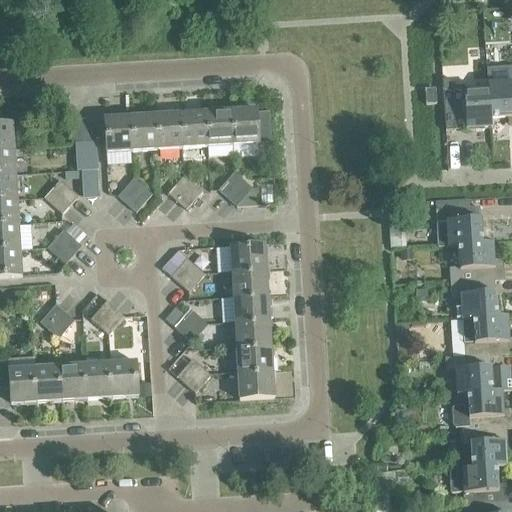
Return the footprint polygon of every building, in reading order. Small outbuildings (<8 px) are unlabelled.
[(487,96),(464,97),(463,87),(454,88),(453,82),(444,82),(448,132),(465,131),(490,130),(489,120),(487,96)] [(486,86),(487,96),(489,120),(511,118),(511,89),(511,84),(486,86)] [(423,91),(424,106),(435,105),(434,90),(423,91)] [(256,110),(230,112),(232,147),(258,145),(257,115),(256,110)] [(230,112),(205,113),(207,148),(232,147),(230,112)] [(205,113),(180,115),(182,150),(207,148),(205,113)] [(269,114),(257,115),(258,145),(271,145),(269,114)] [(180,115),(155,116),(157,152),(182,150),(180,115)] [(155,116),(129,118),(132,153),(157,152),(155,116)] [(132,153),(129,118),(103,119),(105,155),(132,153)] [(94,120),(81,121),(83,145),(95,145),(94,120)] [(83,145),(81,121),(69,122),(71,146),(83,145)] [(0,125),(0,152),(13,152),(12,125),(0,125)] [(0,152),(0,177),(15,177),(13,152),(0,152)] [(76,173),(64,174),(64,183),(81,182),(81,173),(76,173)] [(217,192),(226,201),(242,182),(233,174),(217,192)] [(0,177),(0,202),(16,202),(15,177),(0,177)] [(167,195),(176,204),(192,185),(183,177),(167,195)] [(117,199),(125,206),(142,188),(133,180),(117,199)] [(59,182),(51,191),(69,207),(77,198),(59,182)] [(242,182),(226,201),(235,209),(251,190),(242,182)] [(192,185),(176,204),(184,212),(201,193),(192,185)] [(142,188),(125,206),(134,214),(151,196),(142,188)] [(251,190),(235,209),(236,210),(256,208),(255,190),(251,190)] [(69,207),(51,191),(43,200),(61,216),(69,207)] [(0,202),(0,228),(18,227),(16,202),(0,202)] [(395,205),(388,213),(390,250),(401,249),(398,205),(395,205)] [(447,248),(457,248),(457,247),(481,246),(481,245),(479,221),(469,221),(469,209),(434,211),(435,224),(445,224),(447,248)] [(0,228),(0,253),(19,252),(18,227),(0,228)] [(62,232),(54,241),(72,257),(80,248),(62,232)] [(72,257),(54,241),(46,251),(64,266),(72,257)] [(468,271),(469,283),(469,284),(483,283),(503,282),(502,268),(492,269),(491,245),(481,245),(481,246),(457,247),(457,248),(458,272),(468,271)] [(229,249),(230,275),(266,273),(264,247),(229,249)] [(412,251),(399,252),(400,262),(413,262),(412,251)] [(19,252),(0,253),(0,279),(21,278),(19,252)] [(169,279),(178,286),(194,268),(185,260),(169,279)] [(194,268),(178,286),(187,294),(203,275),(194,268)] [(230,275),(232,300),(267,298),(266,273),(230,275)] [(461,322),(471,321),(495,319),(494,294),(484,295),(483,283),(469,284),(469,283),(449,284),(450,298),(460,297),(461,322)] [(28,294),(14,294),(14,305),(28,305),(28,294)] [(232,300),(233,325),(268,323),(267,298),(232,300)] [(89,321),(98,329),(114,311),(105,303),(89,321)] [(39,325),(48,333),(64,314),(55,306),(39,325)] [(172,329),(181,337),(197,318),(188,310),(172,329)] [(114,311),(98,329),(107,337),(123,319),(114,311)] [(64,314),(48,333),(57,340),(73,322),(64,314)] [(197,318),(181,337),(190,345),(206,327),(197,318)] [(463,345),(463,358),(478,358),(498,357),(497,344),(507,344),(505,318),(495,319),(471,321),(473,344),(463,345)] [(233,325),(235,351),(270,348),(268,323),(233,325)] [(235,351),(236,376),(271,374),(270,348),(235,351)] [(409,349),(397,350),(397,362),(410,362),(409,349)] [(456,397),(466,396),(490,394),(500,393),(509,393),(508,372),(504,368),(478,370),(478,358),(463,358),(443,359),(444,373),(454,372),(456,397)] [(35,404),(33,369),(33,359),(0,360),(0,389),(8,389),(9,406),(35,404)] [(175,379),(184,387),(200,369),(191,361),(175,379)] [(135,363),(109,365),(111,400),(137,398),(135,363)] [(109,365),(84,366),(86,401),(111,400),(109,365)] [(84,366),(58,368),(61,403),(86,401),(84,366)] [(58,368),(33,369),(35,404),(61,403),(58,368)] [(200,369),(184,387),(193,395),(209,377),(200,369)] [(271,374),(236,376),(238,402),(273,400),(271,374)] [(462,429),(462,432),(478,431),(478,432),(492,431),(492,432),(511,431),(511,417),(501,417),(500,393),(490,394),(466,396),(466,407),(452,407),(450,410),(451,427),(454,429),(462,429)] [(469,446),(470,469),(470,470),(494,468),(494,469),(504,468),(503,443),(493,444),(492,432),(492,431),(478,432),(478,431),(462,432),(458,433),(459,447),(469,446)] [(376,464),(377,474),(386,474),(386,464),(376,464)] [(462,495),(462,507),(472,506),(472,507),(496,505),(497,506),(506,505),(506,492),(496,492),(494,469),(494,468),(470,470),(470,469),(450,470),(451,496),(462,495)] [(394,474),(373,475),(374,511),(387,511),(385,482),(395,481),(394,474)]
